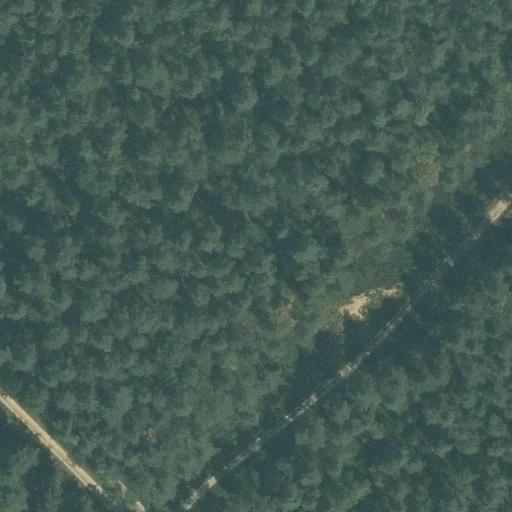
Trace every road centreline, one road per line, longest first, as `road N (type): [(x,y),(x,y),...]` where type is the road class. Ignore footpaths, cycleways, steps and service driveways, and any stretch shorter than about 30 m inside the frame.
road 1 (track): [(511,190),(344,370),(175,511)]
road 2 (track): [(117,511),(0,392)]
